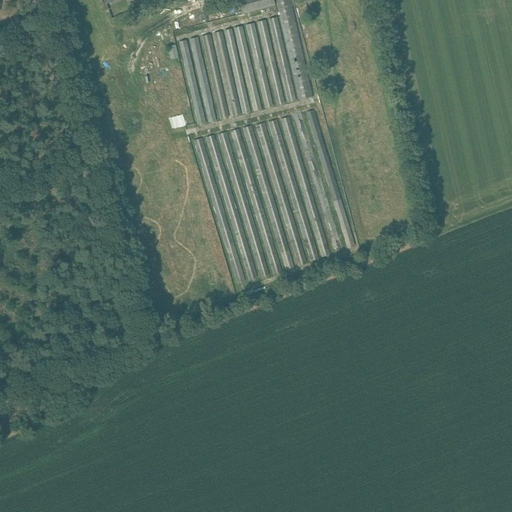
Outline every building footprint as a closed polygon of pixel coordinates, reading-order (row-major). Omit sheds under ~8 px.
[(239,0),(243,13),(272,4),(270,0),(239,0)] [(279,18),(297,101),(312,98),(291,0),(274,0),(277,13),(279,13),(280,17),(279,18)] [(163,27),(163,26),(163,24),(162,22),(161,19),(160,17),(158,16),(156,15),(153,14),(151,14),(148,15),(146,15),(144,17),(142,18),(141,20),(140,22),(139,27),(140,31),(141,33),(143,35),(145,37),(147,38),(149,38),(152,38),(154,38),(156,38),(160,35),(161,34),(162,31),(163,29),(163,27)] [(176,44),(168,46),(171,59),(179,57),(176,44)] [(307,111),(311,133),(319,132),(315,110),(307,111)]
